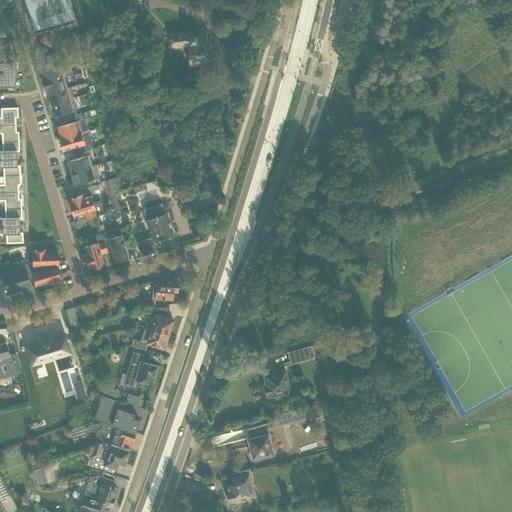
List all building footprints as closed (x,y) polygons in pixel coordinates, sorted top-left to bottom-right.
[(24,0),(34,33),(42,31),(46,30),(74,22),(67,0),(24,0)] [(201,35),(195,36),(195,35),(191,35),(191,32),(171,34),(172,45),(188,43),(191,63),(207,61),(205,40),(202,40),(201,35)] [(40,38),(42,46),(54,46),(51,35),(40,38)] [(39,62),(42,73),(64,66),(62,66),(59,57),(56,57),(39,62)] [(0,61),(0,85),(8,85),(14,85),(15,81),(18,69),(16,68),(16,61),(19,61),(19,60),(0,61)] [(42,78),(43,83),(67,76),(64,66),(42,73),(43,77),(42,78)] [(47,89),(48,93),(70,87),(70,86),(68,87),(66,82),(65,78),(67,77),(67,76),(43,83),(45,90),(47,89)] [(48,93),(51,104),(69,99),(73,97),(70,87),(48,93)] [(63,112),(65,118),(76,114),(74,109),(77,108),(73,97),(69,99),(51,104),(54,115),(63,112)] [(0,116),(0,124),(16,124),(15,117),(18,117),(17,107),(18,107),(1,107),(1,108),(1,117),(0,116)] [(59,133),(60,133),(61,137),(60,137),(60,138),(80,132),(82,131),(79,120),(78,120),(76,114),(65,118),(66,123),(58,126),(57,127),(59,133)] [(0,132),(2,133),(2,141),(19,141),(18,131),(16,131),(16,124),(0,124),(0,132)] [(73,146),(75,152),(86,149),(93,146),(88,130),(82,131),(80,132),(60,138),(63,149),(73,146)] [(0,158),(17,158),(17,151),(19,150),(19,141),(2,141),(3,150),(0,150),(0,158)] [(71,169),(71,172),(90,166),(95,165),(95,164),(92,165),(89,154),(88,154),(86,149),(75,152),(77,158),(68,160),(69,163),(68,163),(70,170),(71,169)] [(0,166),(3,166),(4,175),(20,174),(20,165),(17,165),(17,158),(0,158),(0,166)] [(83,180),(85,186),(100,182),(95,165),(90,166),(71,172),(72,174),(71,174),(73,181),(74,180),(75,183),(83,180)] [(0,183),(0,192),(18,191),(18,184),(21,184),(20,174),(4,175),(4,184),(0,183)] [(111,182),(107,183),(109,192),(110,192),(110,193),(113,192),(113,191),(114,191),(121,189),(117,177),(110,179),(111,182)] [(0,192),(0,200),(5,200),(5,209),(22,208),(21,198),(19,198),(18,191),(0,192)] [(70,202),(73,214),(83,211),(84,217),(82,218),(83,218),(103,212),(100,201),(93,203),(91,196),(84,198),(83,195),(71,198),(72,202),(70,202)] [(157,251),(153,240),(173,233),(167,213),(164,214),(161,204),(149,208),(152,217),(146,220),(152,237),(136,242),(141,256),(157,251)] [(0,225),(20,225),(20,218),(22,218),(22,208),(5,209),(5,217),(0,217),(0,225)] [(0,233),(6,234),(6,242),(6,243),(23,242),(23,241),(22,232),(20,232),(20,225),(0,225),(0,233)] [(122,258),(127,256),(124,246),(130,244),(130,246),(131,246),(125,227),(114,231),(116,236),(109,238),(115,260),(116,260),(116,261),(123,259),(122,258)] [(92,267),(104,263),(101,254),(106,252),(107,255),(107,254),(101,234),(90,237),(92,244),(85,246),(88,253),(85,254),(89,266),(91,265),(92,267)] [(30,263),(30,264),(34,275),(37,284),(48,281),(48,282),(59,279),(59,277),(60,277),(56,265),(54,266),(53,263),(58,263),(57,251),(46,251),(46,250),(34,250),(34,252),(33,252),(33,263),(31,263),(30,263)] [(0,263),(0,286),(0,285),(0,284),(5,283),(8,292),(11,291),(11,292),(17,290),(17,289),(19,289),(14,270),(3,273),(0,263)] [(25,266),(14,270),(19,289),(22,288),(22,289),(28,287),(28,286),(31,285),(28,276),(34,275),(30,264),(25,265),(25,266)] [(152,299),(155,299),(164,300),(164,297),(172,297),(173,289),(177,289),(178,278),(173,278),(173,280),(160,279),(160,282),(157,282),(154,282),(152,299)] [(129,306),(121,305),(120,313),(128,312),(129,306)] [(152,309),(146,326),(169,333),(172,324),(171,323),(173,318),(164,315),(167,306),(157,307),(152,309)] [(71,327),(79,324),(73,307),(65,309),(71,327)] [(140,341),(134,338),(131,345),(145,349),(147,341),(163,346),(165,343),(169,333),(146,326),(142,339),(140,341)] [(43,345),(30,349),(35,365),(57,358),(57,359),(59,364),(73,359),(74,359),(73,354),(67,337),(54,341),(53,339),(42,342),(43,345)] [(317,343),(319,350),(332,347),(330,340),(317,343)] [(0,363),(0,364),(0,363),(0,367),(1,374),(13,371),(8,354),(9,354),(6,342),(0,343),(0,363)] [(311,344),(297,348),(287,351),(290,360),(309,355),(308,350),(312,349),(311,344)] [(128,370),(124,385),(133,387),(136,378),(152,382),(157,365),(140,360),(142,354),(134,352),(132,357),(130,356),(129,361),(130,361),(128,370)] [(290,390),(287,378),(285,368),(263,373),(266,383),(264,384),(266,394),(268,394),(268,395),(272,394),(273,399),(282,397),(280,392),(290,390)] [(86,395),(83,386),(74,388),(77,398),(86,395)] [(102,394),(93,420),(100,422),(103,423),(104,422),(120,427),(119,428),(135,433),(136,432),(140,420),(132,417),(133,413),(135,413),(135,412),(124,408),(126,402),(102,394)] [(128,394),(126,402),(138,405),(140,397),(128,394)] [(310,406),(273,415),(275,420),(276,425),(313,416),(310,406)] [(103,423),(100,422),(77,430),(79,435),(88,431),(102,427),(103,423)] [(98,431),(97,435),(99,438),(103,440),(106,438),(110,439),(124,444),(124,442),(129,443),(131,439),(133,440),(135,433),(119,428),(120,427),(104,422),(103,423),(102,427),(101,429),(101,430),(98,431)] [(251,436),(248,437),(251,452),(249,454),(250,456),(253,457),(262,455),(273,452),(270,440),(272,440),(273,438),(274,436),(273,434),(272,433),(270,432),(268,433),(265,423),(249,427),(251,436)] [(90,456),(87,463),(110,471),(112,465),(117,467),(119,461),(125,463),(128,455),(129,455),(130,453),(129,452),(130,449),(108,441),(99,444),(96,454),(90,456)] [(38,459),(31,461),(33,468),(45,465),(44,462),(44,461),(39,462),(38,459)] [(44,466),(43,467),(45,475),(47,480),(48,482),(54,481),(51,472),(58,469),(59,460),(44,466)] [(43,467),(33,470),(35,476),(37,475),(40,483),(47,480),(45,475),(43,467)] [(91,467),(88,476),(101,473),(102,471),(91,467)] [(0,508),(0,509),(0,510),(1,511),(9,511),(18,509),(18,508),(0,472),(0,508)] [(249,473),(243,475),(233,477),(235,483),(226,485),(227,491),(226,491),(229,502),(235,500),(235,502),(245,500),(244,498),(251,497),(248,487),(252,486),(249,473)] [(106,511),(109,504),(112,505),(112,503),(114,502),(115,499),(114,498),(117,487),(113,486),(115,480),(98,475),(95,475),(90,489),(94,491),(92,499),(84,496),(80,508),(92,511),(91,511),(92,511),(106,511)] [(26,489),(16,491),(19,505),(29,503),(26,489)]
